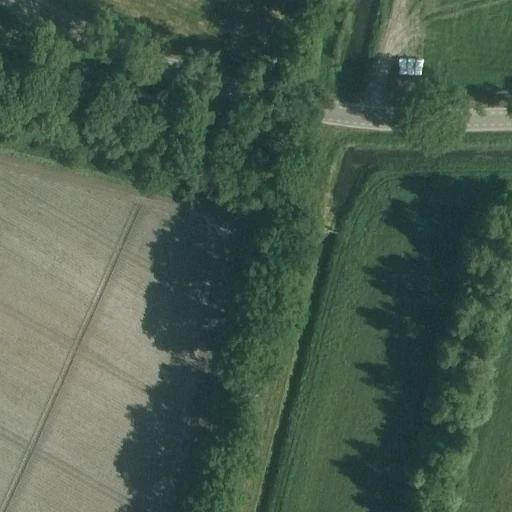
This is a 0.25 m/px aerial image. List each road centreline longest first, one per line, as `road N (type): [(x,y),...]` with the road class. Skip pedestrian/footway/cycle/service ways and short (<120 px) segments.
road 1 (tertiary): [(340,115),(158,66),(14,0)]
road 2 (tertiary): [(340,115),(511,118)]
road 3 (track): [(375,117),(402,0)]
